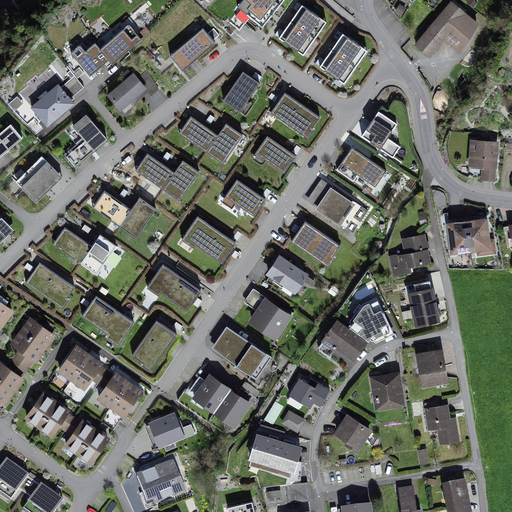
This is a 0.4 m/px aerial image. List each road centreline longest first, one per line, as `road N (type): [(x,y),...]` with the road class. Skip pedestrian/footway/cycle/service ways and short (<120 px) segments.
road 1 (residential): [(349,114),(164,384)]
road 2 (residential): [(349,114),(270,57),(240,50),(131,145)]
road 3 (residential): [(323,511),(316,447),(343,389),(394,347),(457,334)]
road 4 (residential): [(484,511),(457,334)]
road 5 (residential): [(457,334),(427,193),(433,166)]
road 6 (residential): [(131,145),(36,227)]
